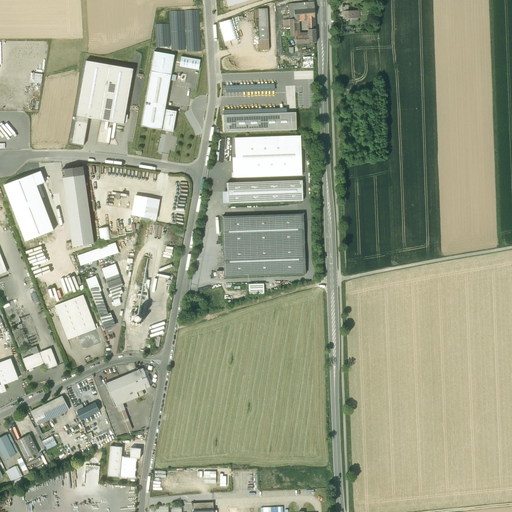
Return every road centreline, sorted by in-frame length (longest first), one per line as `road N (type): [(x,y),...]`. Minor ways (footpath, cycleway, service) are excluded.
road 1 (secondary): [(340,511),(320,0)]
road 2 (track): [(500,249),(493,0)]
road 3 (unclassified): [(199,172),(164,365)]
road 4 (unclassified): [(7,162),(86,155),(199,172)]
road 5 (residential): [(164,365),(118,361),(0,416)]
road 6 (unclassified): [(199,172),(212,102),(207,0)]
road 7 (track): [(171,327),(332,279)]
road 8 (unclassified): [(164,365),(141,511)]
